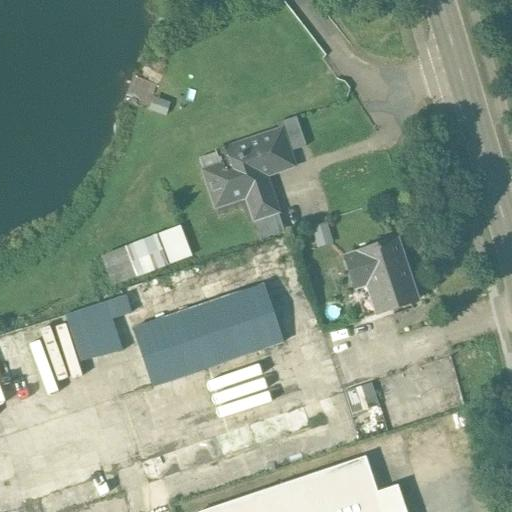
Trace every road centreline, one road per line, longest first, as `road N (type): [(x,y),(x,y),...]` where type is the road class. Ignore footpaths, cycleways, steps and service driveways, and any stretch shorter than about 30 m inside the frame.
road 1 (unclassified): [(296,0),(353,68),(390,85),(462,76)]
road 2 (secondary): [(511,249),(462,76)]
